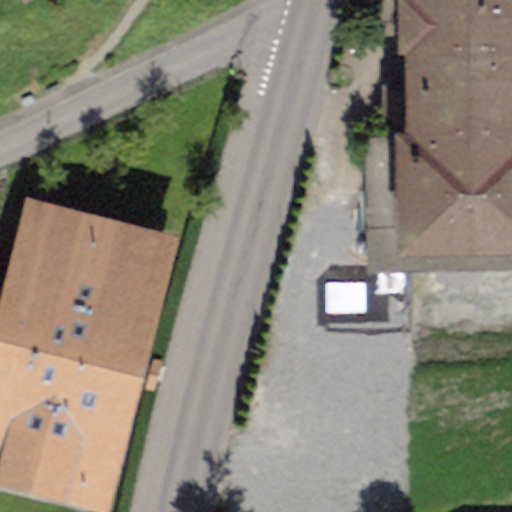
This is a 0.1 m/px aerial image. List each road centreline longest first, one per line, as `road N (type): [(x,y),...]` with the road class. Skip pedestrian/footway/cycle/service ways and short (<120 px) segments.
road 1 (tertiary): [(177,511),(304,33)]
road 2 (residential): [(304,33),(218,43),(0,146)]
